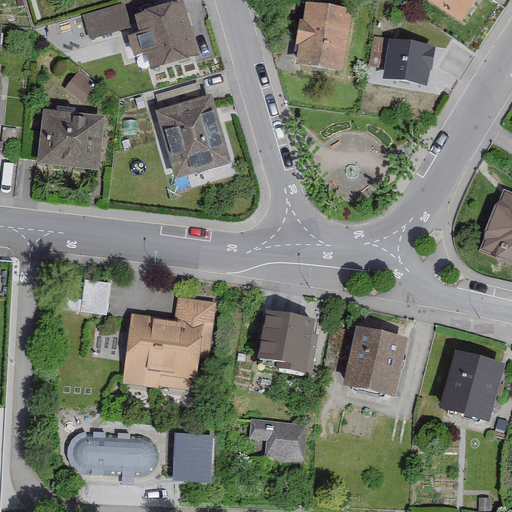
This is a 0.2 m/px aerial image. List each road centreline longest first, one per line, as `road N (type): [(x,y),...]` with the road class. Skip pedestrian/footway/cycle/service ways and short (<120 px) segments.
road 1 (residential): [(55,511),(32,493),(16,444),(31,228)]
road 2 (residential): [(305,256),(31,228)]
road 3 (residential): [(305,256),(230,0)]
road 4 (residential): [(511,50),(410,220),(379,245)]
road 5 (residential): [(379,245),(417,283),(511,309)]
